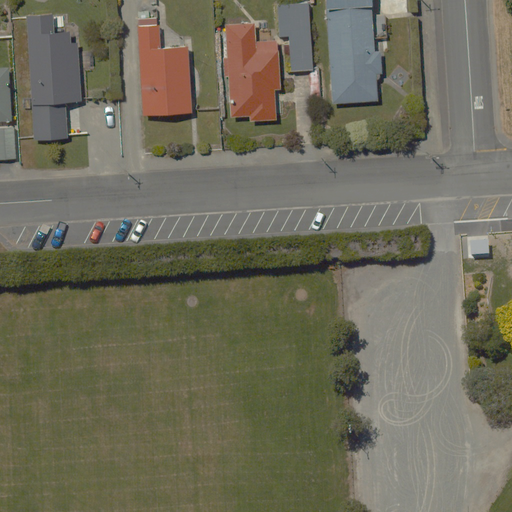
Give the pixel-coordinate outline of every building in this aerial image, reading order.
[(295,0),(277,1),(278,36),(288,35),(289,69),(312,68),(310,0),(295,0)] [(323,0),(329,100),(374,98),(368,0),(323,0)] [(65,45),(64,33),(50,33),(50,10),(27,10),(28,99),(32,99),(33,138),(64,137),(64,99),(77,99),(76,45),(65,45)] [(158,21),(135,22),(138,112),(191,110),(188,43),(159,44),(158,21)] [(255,22),(223,23),(227,115),(246,114),(246,120),(273,119),(272,87),(278,87),(276,38),(256,39),(255,22)] [(17,128),(0,128),(0,155),(18,155),(17,128)]
